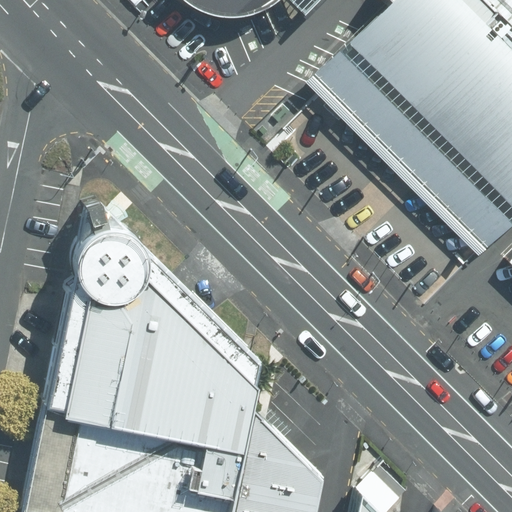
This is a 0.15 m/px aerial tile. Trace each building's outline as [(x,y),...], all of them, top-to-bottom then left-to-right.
[(290,0),(301,10),(311,0),(184,0),(193,5),(206,10),(219,12),(233,12),(249,9),(260,5),(267,0),(290,0)] [(511,0),(382,0),(302,75),(473,253),(511,213),(511,0)] [(237,511),(261,400),(266,376),(154,263),(156,254),(154,244),(152,237),(146,229),(138,223),(129,219),(122,217),(115,217),(106,219),(96,225),(89,232),(84,242),(82,253),(84,265),(56,396),(47,395),(22,511),(237,511)] [(511,268),(511,247),(501,258),(511,268)] [(261,400),(237,511),(319,511),(329,467),(261,400)] [(389,511),(353,477),(346,511),(389,511)]
